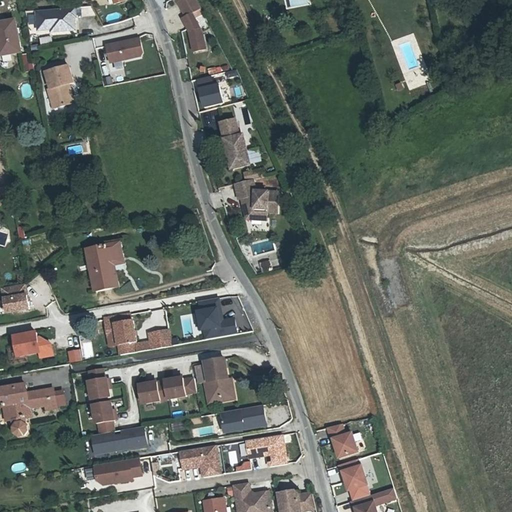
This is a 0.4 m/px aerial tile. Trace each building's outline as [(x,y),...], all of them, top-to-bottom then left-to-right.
[(201,11),(194,0),(176,0),(186,19),(183,21),(189,34),(193,54),(204,52),(202,36),(192,15),(201,11)] [(80,10),(42,13),(43,33),(56,32),(56,34),(80,32),(79,19),(80,19),(80,10)] [(0,30),(2,41),(4,41),(6,55),(25,52),(20,21),(0,24),(0,30)] [(143,41),(142,42),(110,50),(114,65),(145,58),(147,55),(143,41)] [(146,69),(148,78),(164,74),(162,66),(146,69)] [(430,67),(402,79),(407,90),(435,77),(430,67)] [(79,86),(74,69),(52,76),(57,92),(54,93),(60,112),(79,107),(73,88),(79,86)] [(216,90),(211,76),(194,81),(198,96),(216,90)] [(224,137),(243,135),(241,119),(222,122),(224,137)] [(246,136),(228,141),(235,170),(254,166),(246,136)] [(258,192),(255,179),(238,184),(242,199),(247,198),(248,202),(246,204),(250,219),(270,220),(270,212),(280,212),(281,193),(258,192)] [(220,189),(225,201),(236,197),(232,185),(220,189)] [(112,250),(91,253),(95,296),(114,293),(111,271),(111,267),(123,266),(121,253),(113,254),(112,250)] [(264,275),(273,271),(269,260),(260,264),(264,275)] [(119,271),(111,271),(114,293),(122,292),(119,271)] [(27,290),(5,294),(9,319),(32,315),(27,290)] [(225,311),(224,301),(204,305),(211,344),(224,341),(224,342),(242,339),(239,322),(228,324),(225,324),(223,312),(225,311)] [(125,348),(126,358),(138,356),(137,345),(140,344),(136,324),(135,324),(134,318),(110,322),(111,329),(109,329),(110,339),(120,337),(122,348),(125,348)] [(175,350),(172,335),(154,338),(157,353),(175,350)] [(20,361),(43,357),(39,338),(17,341),(20,361)] [(154,354),(152,346),(140,348),(141,356),(154,354)] [(83,350),(70,352),(72,364),(84,363),(83,350)] [(210,370),(213,387),(213,390),(216,406),(236,402),(232,386),(228,364),(209,368),(210,370)] [(213,387),(210,370),(198,372),(201,390),(213,387)] [(106,373),(93,375),(95,386),(93,386),(96,404),(114,401),(111,383),(108,383),(106,373)] [(186,382),(168,385),(171,403),(188,400),(188,399),(199,397),(197,384),(187,385),(186,382)] [(145,407),(171,403),(168,385),(159,387),(142,390),(145,407)] [(216,406),(213,390),(209,391),(213,409),(239,404),(235,386),(232,386),(236,402),(216,406)] [(17,388),(0,391),(0,409),(1,409),(3,421),(3,426),(4,425),(6,439),(11,442),(16,441),(19,437),(18,431),(14,428),(13,424),(23,423),(22,414),(38,411),(39,415),(48,413),(45,394),(18,397),(17,388)] [(118,425),(115,407),(101,409),(105,427),(103,428),(105,440),(119,437),(116,425),(118,425)] [(267,412),(225,419),(229,439),(270,431),(267,412)] [(215,416),(190,420),(192,436),(217,433),(215,416)] [(335,442),(337,442),(341,459),(360,454),(355,435),(348,437),(346,426),(332,429),(335,442)] [(149,451),(145,433),(119,437),(105,440),(95,441),(98,457),(108,455),(109,458),(149,451)] [(287,440),(251,446),(254,464),(272,460),(274,473),(291,470),(287,440)] [(220,451),(185,457),(188,474),(206,471),(208,483),(225,480),(220,451)] [(343,467),(345,475),(347,474),(353,492),(355,491),(371,486),(366,468),(363,468),(361,461),(343,467)] [(12,465),(14,473),(27,471),(25,463),(12,465)] [(144,464),(99,471),(101,485),(108,490),(137,485),(137,482),(147,481),(144,464)] [(182,481),(188,480),(186,469),(180,470),(182,481)] [(371,486),(355,491),(359,502),(372,497),(375,497),(371,486)] [(253,487),(238,490),(241,511),(275,511),(273,497),(258,499),(255,497),(253,487)] [(377,504),(378,506),(400,499),(397,489),(375,497),(372,497),(375,505),(377,504)] [(303,494),(283,497),(285,511),(319,511),(317,497),(304,499),(303,494)] [(354,503),(357,511),(359,511),(379,511),(378,506),(377,504),(375,505),(372,497),(359,502),(354,503)] [(231,511),(230,502),(218,504),(219,510),(212,511),(211,511),(231,511)] [(337,507),(338,511),(352,511),(350,503),(337,507)]
